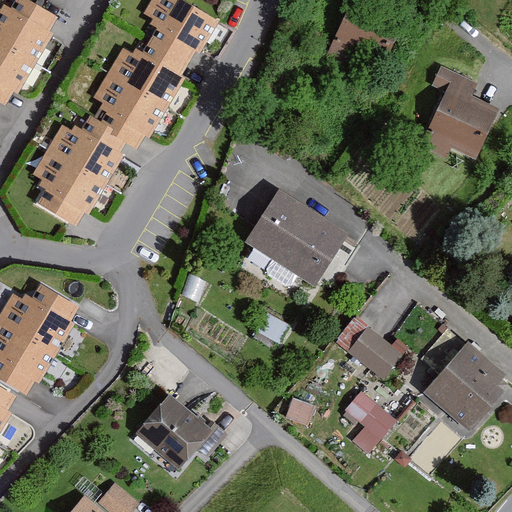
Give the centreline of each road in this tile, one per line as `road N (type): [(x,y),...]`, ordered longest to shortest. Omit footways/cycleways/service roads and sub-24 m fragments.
road 1 (residential): [(264,0),(113,259)]
road 2 (residential): [(113,259),(162,335),(270,430)]
road 3 (residential): [(511,363),(363,236)]
road 4 (residential): [(367,511),(270,430)]
